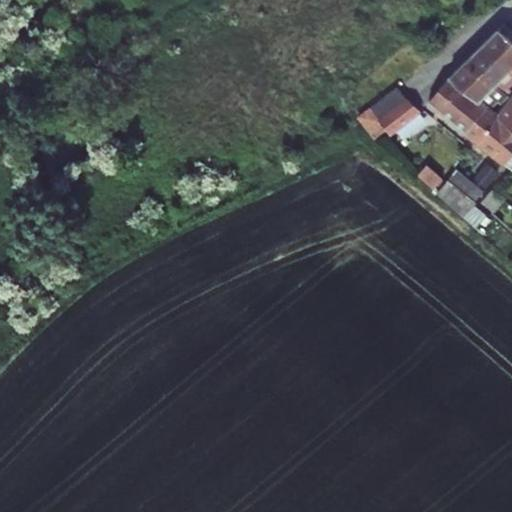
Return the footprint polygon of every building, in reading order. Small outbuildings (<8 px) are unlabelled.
[(511,32),(503,24),(496,31),(506,40),(511,33),(511,32)] [(496,31),(480,47),(511,75),(511,33),(506,40),(496,31)] [(511,75),(480,47),(465,62),(506,98),(510,93),(506,89),(511,82),(511,75)] [(506,98),(465,62),(448,78),(471,98),(483,107),(485,109),(495,98),(501,104),(506,98)] [(471,98),(448,78),(427,102),(451,123),(471,98)] [(379,118),(408,97),(400,85),(370,105),(379,118)] [(408,97),(379,118),(393,135),(423,111),(408,97)] [(462,133),(483,107),(471,98),(451,123),(462,133)] [(511,100),(509,99),(494,116),(511,131),(511,100)] [(485,109),(483,107),(462,133),(473,142),(494,116),(485,109)] [(511,152),(511,131),(494,116),(473,142),(501,166),(511,152)] [(511,167),(511,152),(501,166),(508,172),(511,167)] [(487,161),(476,174),(486,184),(498,170),(487,161)] [(422,162),(414,172),(428,185),(437,175),(422,162)] [(453,164),(432,188),(460,214),(480,191),(453,164)]
